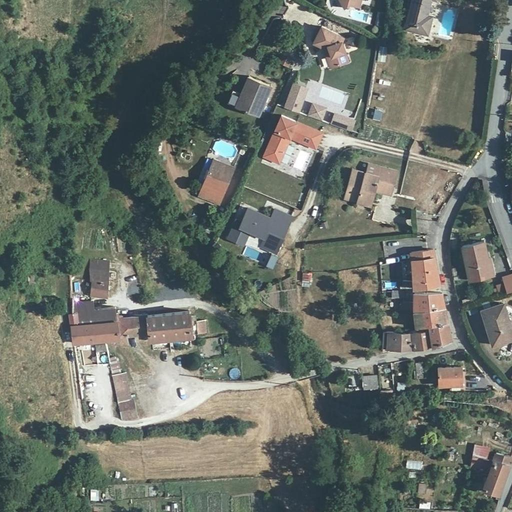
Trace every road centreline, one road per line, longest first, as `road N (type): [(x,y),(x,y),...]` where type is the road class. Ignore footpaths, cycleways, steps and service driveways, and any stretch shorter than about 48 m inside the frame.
road 1 (residential): [(463,344),(292,378),(185,378)]
road 2 (residential): [(488,164),(473,174),(449,219),(442,256),(463,344)]
road 3 (residential): [(488,164),(511,9)]
road 4 (residential): [(281,0),(252,44),(180,114)]
